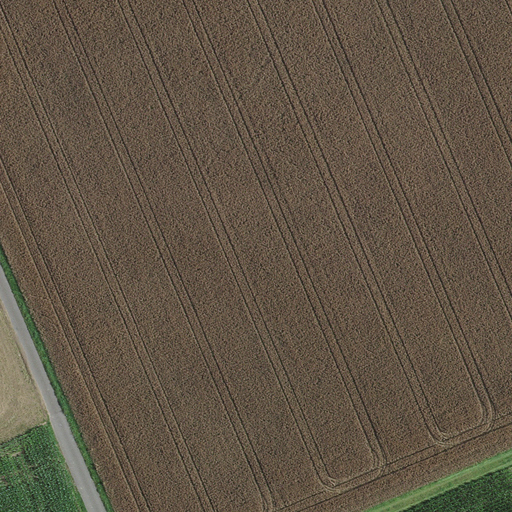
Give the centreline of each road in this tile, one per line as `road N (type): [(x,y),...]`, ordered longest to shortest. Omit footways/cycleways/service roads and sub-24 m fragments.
road 1 (residential): [(0,280),(97,511)]
road 2 (track): [(391,511),(511,461)]
